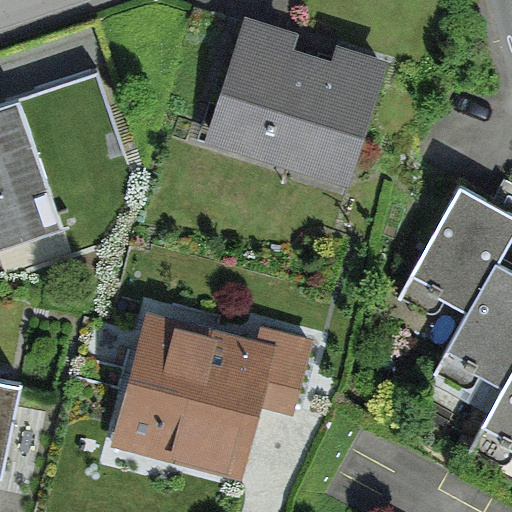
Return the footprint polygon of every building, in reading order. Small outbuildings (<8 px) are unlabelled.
[(248,20),(206,140),(344,187),(386,67),(336,50),(332,61),(287,46),(292,34),(248,20)] [(13,107),(0,111),(0,244),(54,226),(13,107)] [(498,267),(511,239),(511,218),(458,191),(411,283),(474,315),(498,267)] [(449,364),(506,393),(511,381),(511,273),(498,267),(474,315),(449,364)] [(145,318),(110,449),(237,483),(257,409),(292,419),(312,346),(261,332),(257,347),(145,318)] [(511,381),(506,393),(482,440),(511,455),(511,381)] [(0,463),(15,388),(0,385),(0,463)]
